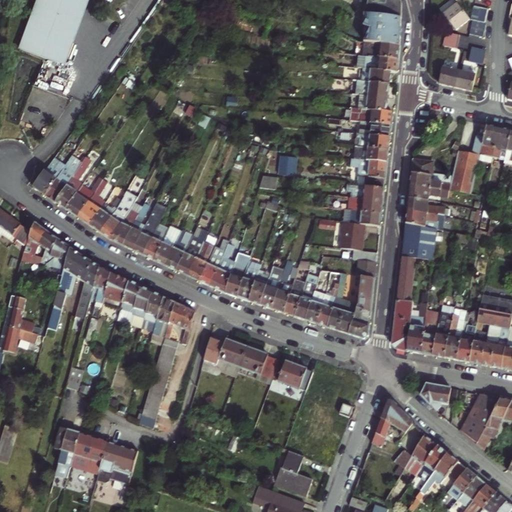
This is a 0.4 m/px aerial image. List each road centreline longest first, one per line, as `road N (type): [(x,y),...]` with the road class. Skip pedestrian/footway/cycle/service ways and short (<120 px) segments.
road 1 (residential): [(377,361),(408,90)]
road 2 (residential): [(215,305),(114,259),(0,179)]
road 3 (residential): [(215,305),(171,442),(73,406)]
road 4 (residential): [(511,486),(427,416),(377,361)]
road 5 (residential): [(377,361),(215,305)]
road 6 (residential): [(377,361),(327,511)]
road 7 (unknown): [(25,198),(102,78)]
road 8 (residential): [(511,387),(377,361)]
